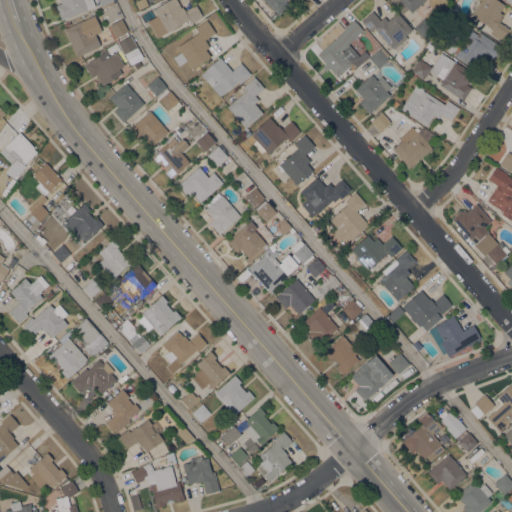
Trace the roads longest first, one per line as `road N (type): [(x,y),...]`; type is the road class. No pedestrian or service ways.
road 1 (secondary): [(408,511),(73,125)]
road 2 (residential): [(511,323),(233,0)]
road 3 (residential): [(112,511),(97,460),(0,351)]
road 4 (residential): [(353,448),(422,390),(511,354)]
road 5 (residential): [(511,84),(455,170),(413,211)]
road 6 (secondary): [(12,11),(73,125)]
road 7 (tertiary): [(353,448),(299,491),(250,511)]
